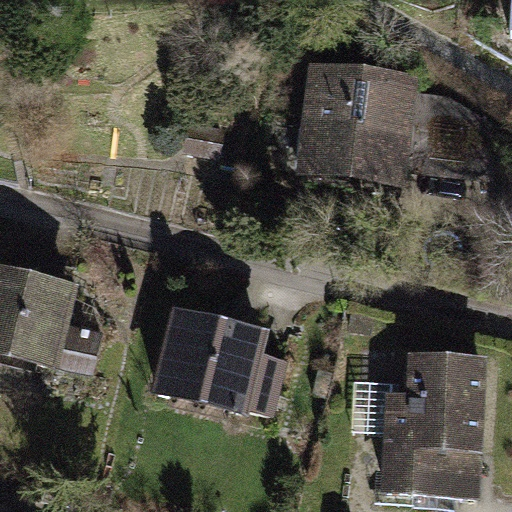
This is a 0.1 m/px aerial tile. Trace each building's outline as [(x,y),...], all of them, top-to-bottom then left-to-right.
[(511,0),(503,0),(506,42),(511,42),(511,0)] [(416,93),(317,81),(304,182),(404,194),(416,93)] [(69,299),(0,284),(0,375),(49,387),(69,299)] [(266,339),(180,320),(160,406),(246,426),(266,339)] [(482,375),(399,370),(392,502),(475,507),(482,375)]
